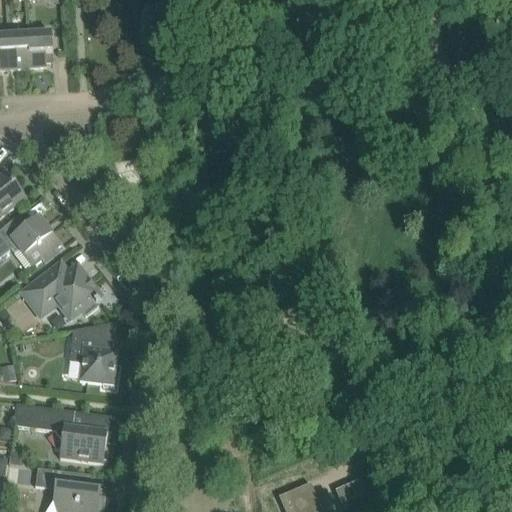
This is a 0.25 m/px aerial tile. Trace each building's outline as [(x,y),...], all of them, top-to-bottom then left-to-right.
[(29,37),(31,71),(46,70),(46,64),(52,64),(53,67),(52,35),(29,37)] [(9,72),(31,71),(29,37),(7,38),(9,72)] [(0,38),(0,72),(9,72),(7,38),(0,38)] [(0,220),(9,213),(25,201),(6,176),(0,180),(0,220)] [(39,219),(33,224),(25,214),(9,227),(0,233),(0,261),(11,252),(14,256),(19,252),(32,269),(41,263),(45,267),(61,255),(57,250),(61,247),(39,219)] [(43,276),(20,293),(40,319),(58,306),(65,316),(70,323),(82,314),(85,318),(98,309),(97,306),(100,304),(98,301),(101,299),(82,275),(77,269),(72,273),(68,275),(59,264),(43,276)] [(116,327),(121,326),(121,325),(69,335),(69,336),(73,335),(69,365),(82,367),(79,384),(103,387),(102,389),(115,391),(118,375),(115,374),(116,368),(117,355),(112,354),(116,327)] [(18,355),(33,352),(31,343),(16,346),(18,355)] [(302,344),(294,354),(297,362),(301,364),(309,364),(316,354),(302,344)] [(14,368),(2,371),(4,385),(16,382),(14,368)] [(16,407),(13,429),(55,435),(62,444),(60,461),(103,467),(104,464),(106,464),(108,451),(105,451),(107,435),(88,433),(90,417),(16,407)] [(0,442),(11,443),(12,430),(0,430),(0,442)] [(20,467),(22,455),(11,454),(10,466),(20,467)] [(91,478),(71,475),(37,471),(35,490),(45,491),(45,490),(56,491),(54,505),(48,511),(103,511),(105,500),(99,499),(100,494),(95,493),(95,490),(89,490),(91,478)] [(335,493),(341,506),(365,497),(360,483),(335,493)] [(279,500),(284,511),(321,511),(311,486),(279,500)]
